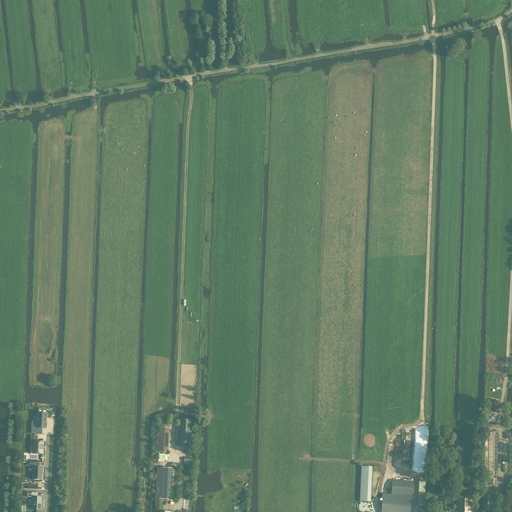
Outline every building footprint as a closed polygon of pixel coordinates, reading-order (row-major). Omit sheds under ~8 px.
[(32,422),(31,433),(36,434),(37,431),(42,431),(42,428),(46,429),(47,422),(47,419),(47,413),(37,413),(37,422),(32,422)] [(487,414),(487,423),(496,423),(496,414),(487,414)] [(180,420),(179,445),(191,445),(193,420),(180,420)] [(168,453),(169,428),(157,427),(156,453),(168,453)] [(31,436),(30,439),(33,439),(33,454),(44,455),(44,441),(38,441),(38,436),(31,436)] [(488,459),(497,459),(497,443),(488,442),(488,459)] [(29,463),(29,465),(34,465),(34,472),(34,476),(33,476),(33,480),(42,480),(42,472),(43,472),(43,467),(39,467),(39,463),(29,463)] [(463,481),(464,466),(457,465),(456,481),(463,481)] [(156,497),(156,503),(163,504),(163,499),(177,500),(178,468),(157,468),(156,486),(156,497)] [(379,501),(379,506),(382,506),(381,511),(411,511),(412,496),(411,496),(412,482),(392,481),(391,495),(382,494),(382,502),(379,501)] [(32,498),(31,510),(41,510),(42,499),(38,498),(38,492),(27,492),(27,497),(32,498)] [(465,511),(466,511),(462,511),(462,494),(452,494),(452,499),(451,511),(453,511),(452,511),(465,511)] [(490,497),(478,496),(478,511),(490,511),(490,497)]
